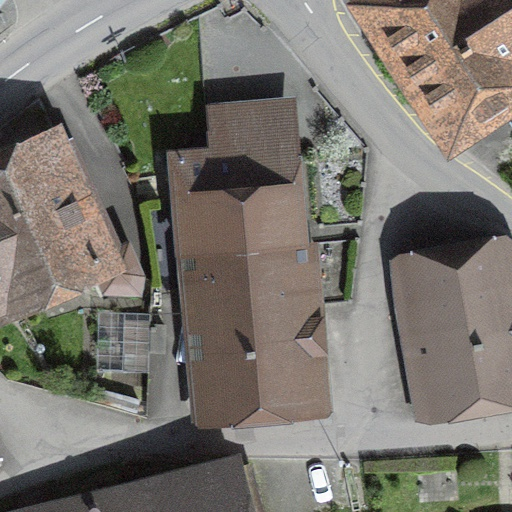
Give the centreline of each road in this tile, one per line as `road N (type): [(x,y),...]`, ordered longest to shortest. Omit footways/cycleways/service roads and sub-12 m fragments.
road 1 (residential): [(0,377),(45,406),(155,431),(511,423)]
road 2 (unclassified): [(302,0),(440,166),(511,213)]
road 3 (tertiary): [(0,83),(134,0)]
road 4 (unknown): [(27,511),(52,503),(119,426)]
